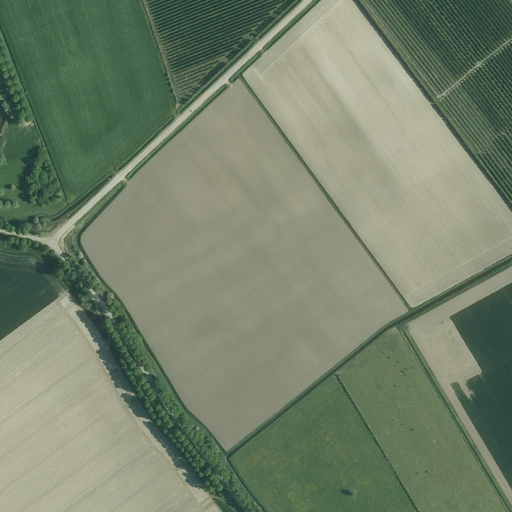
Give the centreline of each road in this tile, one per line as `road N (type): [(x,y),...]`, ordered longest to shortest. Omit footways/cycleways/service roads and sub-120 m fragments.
road 1 (unclassified): [(50,244),(309,0)]
road 2 (unclassified): [(247,511),(107,311),(50,244)]
